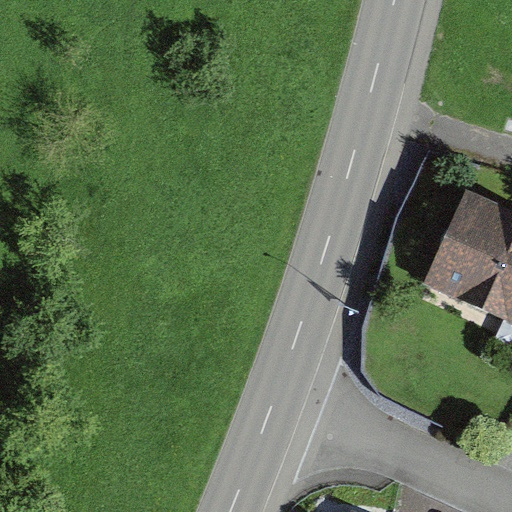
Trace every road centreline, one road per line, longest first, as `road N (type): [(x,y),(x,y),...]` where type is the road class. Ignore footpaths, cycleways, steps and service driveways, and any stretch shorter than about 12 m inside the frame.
road 1 (tertiary): [(395,0),(276,404)]
road 2 (residential): [(511,502),(276,404)]
